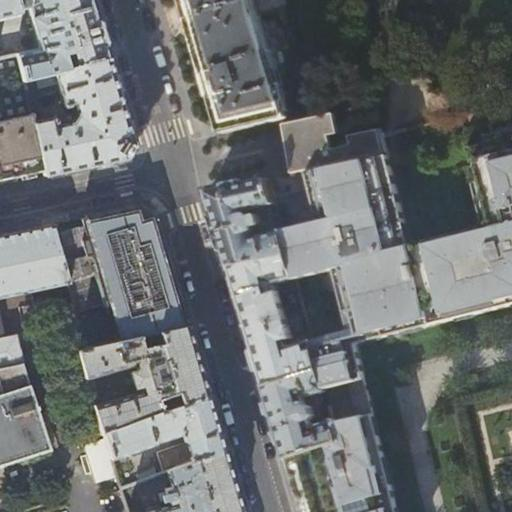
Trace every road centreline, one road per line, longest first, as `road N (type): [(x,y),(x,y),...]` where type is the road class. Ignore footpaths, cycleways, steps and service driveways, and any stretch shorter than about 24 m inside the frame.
road 1 (residential): [(272,511),(172,168)]
road 2 (residential): [(0,208),(172,168)]
road 3 (residential): [(172,168),(121,0)]
